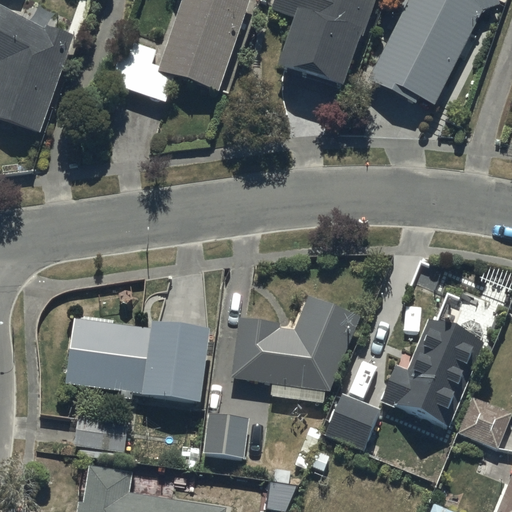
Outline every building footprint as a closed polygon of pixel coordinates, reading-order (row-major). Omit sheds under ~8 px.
[(250,0),(184,0),(161,68),(160,71),(175,76),(219,91),(250,0)] [(377,0),(272,0),(269,10),(291,18),(275,64),(344,87),(363,34),(365,35),(377,0)] [(407,0),(366,79),(417,105),(421,97),(435,104),(483,11),(500,6),(498,0),(407,0)] [(38,25),(0,6),(0,120),(40,135),(74,37),(38,25)] [(158,51),(124,39),(108,83),(166,103),(175,76),(160,71),(161,68),(153,65),(158,51)] [(279,322),(236,317),(230,377),(329,390),(360,316),(307,296),(293,330),(279,328),(279,322)] [(151,327),(75,318),(66,384),(122,391),(121,398),(132,400),(133,392),(200,401),(209,329),(151,322),(151,327)] [(407,369),(395,364),(380,401),(449,429),(485,342),(427,319),(407,369)] [(380,410),(341,394),(324,436),(363,452),(380,410)] [(456,433),(495,450),(511,415),(471,397),(456,433)] [(72,446),(123,453),(128,422),(77,414),(72,446)] [(248,419),(207,414),(202,454),(243,460),(248,419)] [(129,473),(86,466),(80,503),(76,502),(74,511),(223,511),(224,508),(126,493),(129,473)] [(511,511),(511,474),(496,511),(511,511)]
